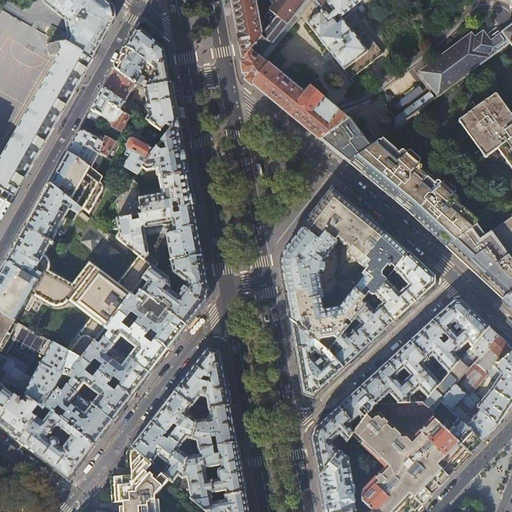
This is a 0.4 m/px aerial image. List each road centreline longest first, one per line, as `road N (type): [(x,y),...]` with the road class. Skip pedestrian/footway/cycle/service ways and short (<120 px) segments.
road 1 (residential): [(228,84),(459,280)]
road 2 (residential): [(140,8),(0,253)]
road 3 (residential): [(73,496),(228,297)]
road 4 (residential): [(290,434),(459,280)]
road 5 (secondary): [(189,79),(228,297)]
road 6 (secondary): [(228,297),(269,511)]
road 7 (secondary): [(263,276),(228,84)]
road 8 (secondary): [(290,434),(263,276)]
